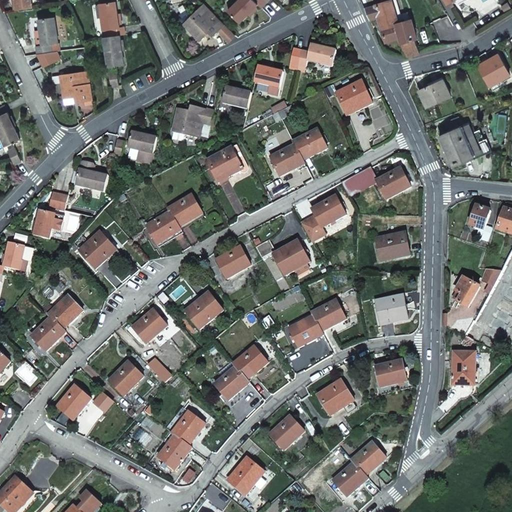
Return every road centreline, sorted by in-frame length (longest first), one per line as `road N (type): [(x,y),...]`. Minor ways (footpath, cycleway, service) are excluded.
road 1 (residential): [(414,134),(184,261),(92,339),(28,417)]
road 2 (residential): [(182,503),(256,413),(305,372),(359,349),(430,339)]
road 3 (residential): [(179,81),(342,0)]
road 4 (residential): [(28,417),(182,503)]
road 5 (residential): [(438,183),(430,339)]
road 6 (residential): [(0,22),(59,150)]
road 7 (residential): [(511,22),(466,50),(381,67)]
road 8 (residential): [(59,150),(179,81)]
road 9 (residential): [(430,339),(415,467)]
road 10 (residential): [(511,386),(415,467)]
